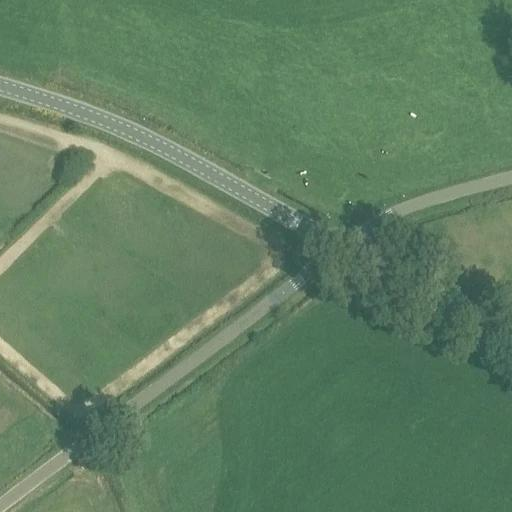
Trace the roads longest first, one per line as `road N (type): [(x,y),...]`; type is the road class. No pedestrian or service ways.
road 1 (unclassified): [(0,498),(347,234)]
road 2 (tertiary): [(347,234),(62,100),(0,81)]
road 3 (tertiary): [(511,331),(347,234)]
road 4 (unclassified): [(347,234),(511,177)]
